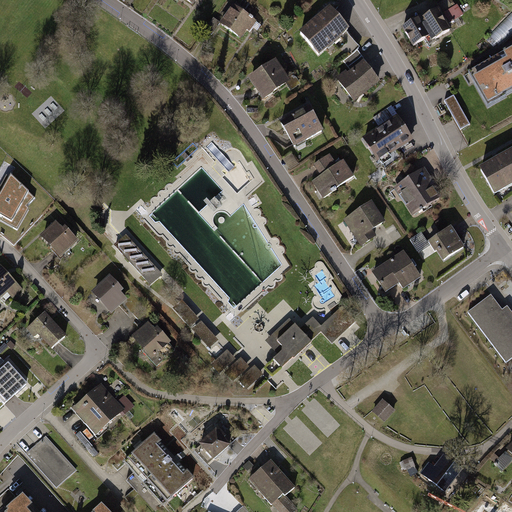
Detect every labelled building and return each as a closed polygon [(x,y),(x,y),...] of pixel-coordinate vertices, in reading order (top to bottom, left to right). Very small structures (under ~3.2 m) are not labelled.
[(185,0),(200,10),(207,0),(185,0)] [(454,2),(402,33),(412,49),(464,18),(454,2)] [(330,7),(300,32),(310,44),(320,55),(333,44),(347,32),(349,30),(340,19),(330,7)] [(226,28),(249,44),(263,25),(240,9),(226,28)] [(511,33),(511,13),(488,37),(490,38),(487,42),(494,48),(498,45),(499,46),(511,33)] [(333,44),(345,60),(358,50),(360,48),(347,32),(333,44)] [(511,91),(511,49),(468,74),(486,106),(511,91)] [(345,60),(344,61),(353,72),(365,63),(367,62),(358,50),(345,60)] [(353,72),(340,81),(354,102),(380,85),(365,63),(353,72)] [(281,67),(258,81),(271,102),(294,88),(281,67)] [(454,96),(445,101),(461,129),(470,124),(454,96)] [(312,111),(289,125),(302,147),(325,133),(312,111)] [(413,141),(397,117),(363,139),(378,163),(413,141)] [(511,156),(485,171),(501,200),(511,194),(511,156)] [(342,163),(314,182),(324,197),(352,178),(342,163)] [(428,175),(400,193),(416,219),(445,202),(428,175)] [(10,176),(0,194),(0,216),(12,223),(34,198),(10,176)] [(371,205),(346,222),(361,245),(374,236),(371,231),(383,222),(371,205)] [(56,223),(41,237),(60,257),(77,241),(65,228),(62,231),(56,223)] [(452,228),(429,242),(443,263),(465,248),(452,228)] [(125,234),(112,246),(149,286),(162,274),(125,234)] [(413,239),(419,250),(429,245),(423,234),(413,239)] [(404,252),(371,273),(386,295),(399,285),(403,291),(422,278),(404,252)] [(23,290),(0,264),(0,299),(7,293),(13,299),(23,290)] [(109,276),(92,292),(111,313),(126,299),(119,293),(123,290),(109,276)] [(491,295),(468,313),(506,363),(511,358),(511,312),(507,307),(502,310),(491,295)] [(181,298),(172,307),(189,326),(198,318),(181,298)] [(274,360),(282,369),(322,332),(332,343),(355,321),(342,308),(321,327),(313,318),(300,331),(295,325),(277,342),(285,350),(274,360)] [(43,315),(28,328),(51,351),(65,338),(43,315)] [(215,338),(200,321),(191,329),(206,346),(215,338)] [(146,327),(133,339),(150,359),(148,361),(155,369),(174,351),(155,331),(153,333),(146,327)] [(235,358),(227,349),(211,362),(219,371),(235,358)] [(248,365),(240,357),(224,371),(231,379),(248,365)] [(262,374),(254,364),(236,379),(245,389),(262,374)] [(8,368),(0,375),(0,394),(8,403),(25,387),(8,368)] [(86,401),(92,408),(107,394),(101,388),(86,401)] [(86,401),(73,413),(94,437),(123,412),(107,394),(92,408),(86,401)] [(383,399),(372,412),(385,422),(396,410),(383,399)] [(219,435),(200,452),(215,467),(233,450),(219,435)] [(75,471),(45,439),(25,457),(55,489),(75,471)] [(156,440),(133,461),(171,503),(194,482),(156,440)] [(387,453),(404,457),(405,451),(388,447),(387,453)] [(435,467),(429,462),(421,474),(446,492),(446,490),(463,470),(443,455),(435,467)] [(293,487),(269,461),(247,481),(276,511),(293,511),(295,511),(282,497),(293,487)] [(105,511),(99,504),(89,511),(39,511),(21,491),(3,507),(6,510),(2,511),(105,511)]
